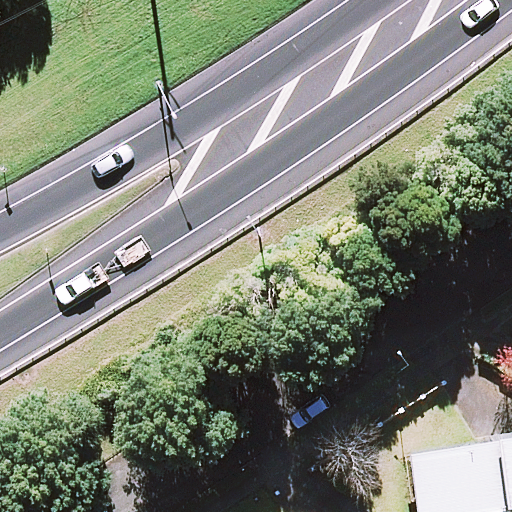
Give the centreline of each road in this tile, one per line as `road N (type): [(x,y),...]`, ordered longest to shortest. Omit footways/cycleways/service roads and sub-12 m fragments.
road 1 (trunk): [(465,0),(301,142),(0,334)]
road 2 (residential): [(511,238),(104,511)]
road 3 (trunk): [(0,232),(401,0)]
